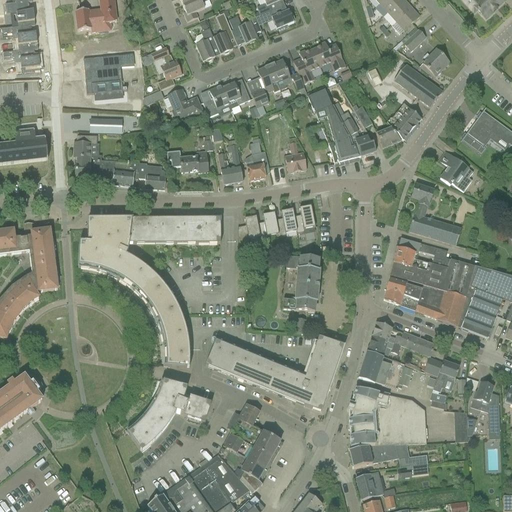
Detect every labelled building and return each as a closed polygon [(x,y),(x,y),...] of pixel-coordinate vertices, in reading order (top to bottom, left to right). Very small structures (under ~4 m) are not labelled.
[(90,32),(91,34),(110,32),(109,24),(116,24),(113,0),(99,0),(101,12),(89,13),(88,11),(79,12),(79,13),(75,14),(78,33),(90,32)] [(200,0),(182,8),(185,14),(183,15),(187,24),(196,21),(198,20),(195,14),(204,11),(204,10),(202,5),(209,2),(207,0),(200,0)] [(257,9),(260,17),(272,13),(277,10),(275,5),(284,1),(283,0),(262,0),(265,6),(257,9)] [(403,1),(402,0),(385,0),(375,10),(383,19),(387,15),(403,1)] [(478,11),(486,19),(505,2),(503,0),(481,0),(481,1),(480,0),(462,0),(463,0),(475,13),(478,11)] [(388,15),(383,19),(392,28),(396,24),(411,10),(403,1),(388,15)] [(15,5),(5,6),(6,16),(16,15),(18,29),(35,27),(33,12),(29,13),(28,4),(32,4),(32,3),(15,5)] [(249,22),(250,24),(255,36),(261,34),(258,28),(272,22),(277,33),(287,29),(286,27),(293,24),(293,23),(295,22),(291,12),(289,13),(288,12),(284,13),(282,8),(277,10),(272,13),(260,17),(249,22)] [(392,28),(399,36),(420,19),(411,10),(396,24),(392,28)] [(222,36),(213,40),(216,48),(220,57),(223,56),(225,56),(229,55),(230,53),(232,52),(226,37),(232,35),(231,33),(223,16),(216,19),(219,26),(218,27),(222,36)] [(241,36),(245,46),(248,45),(250,46),(254,44),(255,42),(258,41),(255,36),(250,24),(241,28),(237,19),(229,22),(233,32),(231,33),(232,35),(234,39),(241,36)] [(18,29),(0,30),(0,42),(17,41),(19,53),(37,51),(36,35),(32,35),(31,28),(35,28),(35,27),(18,29)] [(195,47),(202,64),(205,63),(207,64),(211,62),(212,60),(215,59),(211,50),(216,48),(213,40),(209,31),(201,34),(204,43),(195,47)] [(403,46),(410,53),(417,47),(425,39),(418,32),(410,39),(403,46)] [(330,66),(334,74),(345,69),(340,57),(336,48),(328,52),(325,44),(319,47),(320,49),(313,52),(320,70),(330,66)] [(160,92),(160,93),(174,87),(172,82),(182,77),(175,62),(170,64),(168,58),(169,58),(166,50),(157,54),(150,56),(154,64),(153,64),(157,73),(161,71),(166,82),(159,85),(162,92),(160,92)] [(19,53),(1,55),(3,67),(20,65),(21,77),(17,77),(17,78),(40,75),(38,58),(35,59),(34,52),(38,52),(37,51),(19,53)] [(298,76),(303,87),(314,82),(310,74),(320,70),(313,52),(305,55),(305,53),(299,55),(302,63),(294,66),(298,76)] [(422,66),(435,79),(449,64),(436,52),(430,59),(426,55),(423,59),(426,62),(422,66)] [(133,56),(102,59),(103,70),(134,66),(133,56)] [(269,68),(280,92),(286,90),(285,87),(291,85),(282,62),(269,68)] [(393,83),(430,110),(442,94),(406,67),(393,83)] [(257,73),(266,95),(273,93),(274,95),(280,92),(269,68),(257,73)] [(90,81),(85,82),(86,97),(93,96),(120,94),(118,70),(90,73),(90,81)] [(368,74),(371,82),(378,79),(375,71),(368,74)] [(340,76),(343,83),(352,79),(349,72),(340,76)] [(299,92),(302,100),(307,98),(304,90),(303,87),(298,76),(291,79),(297,93),(299,92)] [(221,88),(229,107),(237,104),(239,107),(250,103),(248,98),(244,89),(237,92),(234,85),(224,89),(222,90),(221,88)] [(203,105),(208,120),(222,114),(220,111),(229,107),(230,111),(231,111),(229,107),(221,88),(209,93),(209,94),(213,101),(203,105)] [(262,91),(256,93),(262,108),(268,105),(262,91)] [(167,98),(178,125),(203,114),(202,111),(198,102),(188,106),(182,92),(167,98)] [(331,153),(334,166),(360,159),(358,152),(355,153),(354,152),(353,152),(350,141),(340,122),(340,121),(339,121),(339,120),(332,108),(325,92),(307,100),(331,153)] [(144,100),(143,110),(164,101),(160,93),(144,100)] [(256,93),(250,96),(256,109),(256,110),(262,108),(256,93)] [(294,105),(286,109),(289,114),(296,111),(294,105)] [(391,131),(403,143),(421,121),(408,111),(403,107),(391,121),(390,120),(386,125),(391,131)] [(354,113),(364,131),(372,126),(361,109),(354,113)] [(511,135),(483,114),(467,135),(482,146),(488,139),(495,144),(499,139),(511,148),(511,135)] [(347,115),(339,120),(339,121),(340,121),(340,122),(350,141),(353,152),(354,152),(355,153),(358,152),(360,159),(375,154),(372,145),(369,146),(367,139),(359,141),(356,135),(358,134),(349,117),(347,115)] [(90,121),(90,135),(121,136),(121,122),(90,121)] [(211,132),(209,132),(210,139),(211,139),(220,138),(221,138),(220,130),(219,131),(211,132)] [(378,142),(382,151),(401,143),(390,130),(376,136),(378,142)] [(35,142),(34,132),(14,134),(15,146),(0,147),(0,167),(47,162),(45,141),(35,142)] [(74,145),(74,160),(77,160),(77,165),(75,165),(75,179),(89,180),(90,170),(90,166),(89,166),(89,160),(90,147),(96,147),(96,146),(97,139),(87,138),(77,138),(77,139),(77,145),(74,145)] [(210,139),(203,140),(205,154),(206,154),(212,153),(210,139)] [(284,159),(288,176),(306,172),(303,155),(297,156),(295,144),(289,146),(291,158),(284,159)] [(245,167),(248,184),(265,180),(264,176),(269,175),(265,155),(261,156),(259,145),(249,146),(251,157),(253,166),(245,167)] [(198,173),(198,175),(208,174),(206,159),(180,161),(180,153),(166,154),(167,163),(171,163),(171,170),(180,169),(181,175),(198,173)] [(467,189),(476,177),(445,154),(439,162),(448,169),(440,181),(449,188),(451,186),(460,192),(464,186),(467,189)] [(220,172),(223,188),(232,186),(229,170),(227,171),(225,156),(218,157),(220,172)] [(239,169),(237,156),(231,157),(233,170),(229,170),(232,186),(243,184),(239,169)] [(101,163),(100,172),(113,174),(111,187),(138,190),(138,181),(137,165),(101,163)] [(145,191),(164,193),(165,178),(164,178),(164,174),(161,174),(162,169),(146,168),(146,166),(137,165),(138,181),(145,181),(145,191)] [(418,237),(456,248),(461,231),(425,220),(433,193),(415,187),(411,201),(419,203),(415,217),(413,216),(408,234),(418,237)] [(296,233),(296,236),(304,234),(304,231),(315,229),(310,208),(299,210),(301,220),(294,221),(296,233)] [(277,236),(278,239),(286,238),(285,235),(296,233),(294,221),(292,211),(281,214),(282,223),(276,225),(275,225),(278,236),(277,236)] [(259,240),(260,243),(268,241),(267,238),(277,236),(278,236),(275,225),(276,225),(274,215),(262,217),(264,227),(257,228),(259,240)] [(237,229),(238,247),(249,245),(249,242),(259,240),(257,228),(256,218),(244,221),(246,230),(238,232),(238,229),(237,229)] [(79,244),(77,274),(93,277),(107,281),(121,289),(134,299),(144,311),(151,324),(157,338),(159,353),(159,368),(189,371),(189,359),(186,336),(184,325),(180,316),(175,306),(170,298),(164,289),(153,277),(142,267),(125,257),(129,246),(220,246),(220,220),(209,220),(209,219),(203,219),(203,220),(187,221),(187,219),(182,219),(182,221),(166,221),(166,219),(160,219),(160,221),(87,221),(87,242),(90,242),(90,245),(79,244)] [(0,257),(29,254),(32,276),(26,279),(11,289),(0,301),(0,339),(6,342),(8,334),(7,333),(12,323),(13,324),(23,311),(22,310),(31,302),(32,304),(39,300),(36,294),(57,292),(56,282),(55,282),(53,271),(55,271),(52,252),(51,252),(49,241),(51,241),(50,231),(33,233),(32,230),(25,231),(25,229),(24,229),(25,233),(14,235),(13,232),(4,233),(4,235),(0,235),(0,432),(2,432),(1,431),(6,427),(6,428),(17,420),(16,419),(21,416),(22,417),(27,413),(29,416),(34,412),(32,409),(42,402),(39,398),(40,397),(41,395),(42,393),(42,392),(43,390),(42,388),(42,386),(41,384),(39,383),(38,382),(36,381),(34,381),(33,380),(31,381),(29,381),(28,382),(27,382),(24,378),(19,382),(14,385),(12,382),(7,386),(9,389),(4,393),(5,394),(0,397),(0,396),(0,257)] [(429,289),(430,289),(443,293),(463,299),(465,299),(474,268),(445,260),(447,254),(400,241),(390,278),(399,281),(422,287),(429,289)] [(296,287),(318,289),(319,273),(318,273),(318,262),(286,259),(285,270),(297,271),(296,287)] [(457,330),(487,341),(502,302),(511,305),(511,306),(511,305),(511,278),(474,268),(465,299),(457,330)] [(383,302),(400,308),(407,285),(389,280),(383,302)] [(400,308),(422,316),(430,289),(429,289),(422,287),(422,289),(407,285),(400,308)] [(282,312),(314,314),(315,305),(316,305),(318,289),(296,287),(294,302),(283,301),(282,312)] [(430,289),(422,316),(434,321),(443,293),(430,289)] [(434,321),(457,330),(465,299),(463,299),(443,293),(434,321)] [(293,336),(305,337),(306,322),(296,322),(294,321),(293,336)] [(416,354),(429,359),(430,356),(434,347),(404,335),(402,340),(396,338),(395,340),(389,338),(391,330),(376,325),(372,339),(399,348),(405,350),(416,354)] [(329,391),(336,369),(344,348),(340,346),(318,339),(311,360),(304,380),(303,382),(329,391)] [(377,356),(382,357),(385,349),(391,351),(391,354),(397,356),(399,348),(372,339),(367,352),(377,356)] [(205,368),(295,405),(297,401),(303,382),(304,380),(215,343),(205,368)] [(374,386),(396,393),(397,390),(401,391),(402,387),(407,389),(409,383),(412,372),(404,369),(404,368),(383,359),(366,354),(358,381),(362,382),(374,386)] [(423,374),(436,379),(441,365),(429,360),(423,374)] [(437,380),(433,393),(438,395),(440,395),(442,388),(444,383),(443,382),(446,380),(446,381),(453,384),(455,380),(455,381),(455,379),(459,369),(443,364),(440,373),(437,380)] [(426,388),(432,389),(434,382),(428,380),(426,388)] [(355,381),(353,389),(370,393),(372,386),(355,381)] [(297,401),(295,405),(303,408),(321,414),(329,391),(303,382),(297,401)] [(185,423),(199,428),(201,424),(204,425),(211,405),(189,398),(188,400),(184,399),(187,390),(161,383),(159,388),(158,392),(156,397),(153,402),(151,406),(148,410),(145,415),(142,419),(138,423),(134,427),(130,430),(126,434),(141,454),(144,452),(146,450),(149,448),(150,447),(157,440),(163,433),(165,431),(166,429),(168,426),(170,424),(173,419),(176,414),(183,417),(183,418),(186,419),(185,423)] [(475,394),(468,414),(478,417),(479,413),(487,416),(488,436),(494,436),(499,436),(498,398),(491,396),(493,389),(491,388),(491,387),(487,386),(486,387),(480,385),(477,394),(475,394)] [(506,398),(503,406),(509,408),(510,406),(511,407),(511,389),(510,389),(506,398)] [(349,406),(346,413),(348,414),(348,422),(350,450),(368,449),(396,448),(426,446),(424,413),(411,403),(355,391),(352,399),(353,399),(350,406),(349,406)] [(430,400),(430,402),(431,403),(443,405),(444,405),(446,398),(438,397),(432,395),(430,400)] [(431,403),(430,409),(443,411),(443,405),(431,403)] [(235,416),(227,431),(231,433),(229,437),(270,460),(279,444),(251,428),(259,414),(245,407),(239,418),(235,416)] [(467,432),(467,438),(471,438),(476,423),(466,419),(466,420),(466,426),(467,432)] [(229,437),(223,448),(264,472),(270,460),(229,437)] [(217,459),(252,496),(262,487),(258,483),(264,472),(223,448),(217,459)] [(348,453),(352,470),(362,468),(398,461),(396,448),(368,449),(358,451),(348,453)] [(398,461),(399,470),(411,468),(412,469),(427,467),(426,458),(398,461)] [(262,511),(264,510),(252,496),(217,459),(200,471),(203,475),(198,478),(196,474),(186,480),(181,484),(183,487),(175,493),(173,490),(172,490),(163,497),(173,511),(262,511)] [(426,467),(414,468),(412,469),(411,468),(406,469),(406,472),(399,473),(400,480),(410,479),(410,478),(427,476),(426,467)] [(355,480),(361,502),(370,500),(382,497),(376,475),(370,477),(370,476),(365,478),(355,480)] [(393,491),(382,494),(384,499),(395,497),(393,491)] [(300,507),(305,511),(317,511),(322,506),(308,496),(300,507)] [(172,511),(162,497),(146,509),(148,511),(172,511)] [(384,500),(387,511),(395,509),(392,498),(384,500)] [(502,511),(510,511),(510,510),(511,509),(511,499),(503,499),(502,511)] [(362,507),(363,511),(381,511),(379,504),(376,503),(362,507)]
